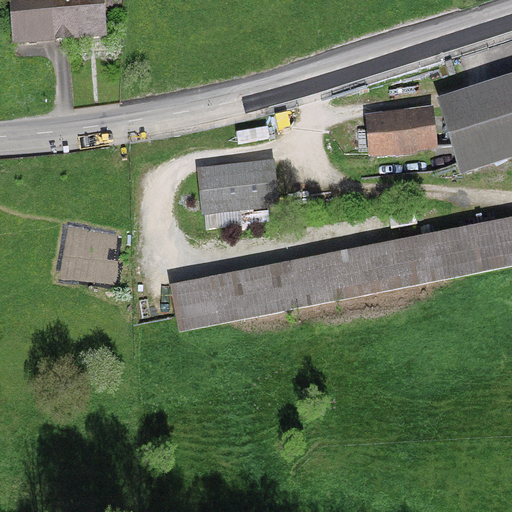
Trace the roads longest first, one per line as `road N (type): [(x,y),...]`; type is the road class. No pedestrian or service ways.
road 1 (secondary): [(511,16),(258,94),(140,119),(0,135)]
road 2 (track): [(313,79),(302,144),(286,153),(198,162),(162,184),(156,228),(167,267)]
road 3 (track): [(302,144),(339,182),(511,203)]
